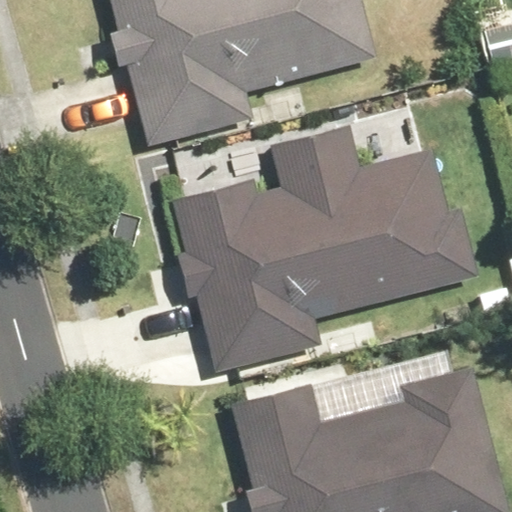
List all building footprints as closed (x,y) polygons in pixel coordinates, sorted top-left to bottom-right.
[(103,0),(111,32),(99,35),(108,66),(117,65),(139,151),(245,124),(239,97),(372,64),(356,0),(103,0)] [(511,26),(482,34),(491,69),(511,64),(511,26)] [(273,172),(167,196),(179,251),(164,255),(175,301),(186,299),(205,376),(313,350),(308,323),(470,285),(454,211),(443,213),(429,151),(350,169),(339,124),(265,142),(273,172)] [(471,297),(478,321),(511,310),(511,257),(499,262),(506,285),(471,297)] [(311,384),(225,404),(244,480),(236,483),(242,511),(500,511),(467,366),(396,383),(400,401),(319,418),(311,384)]
